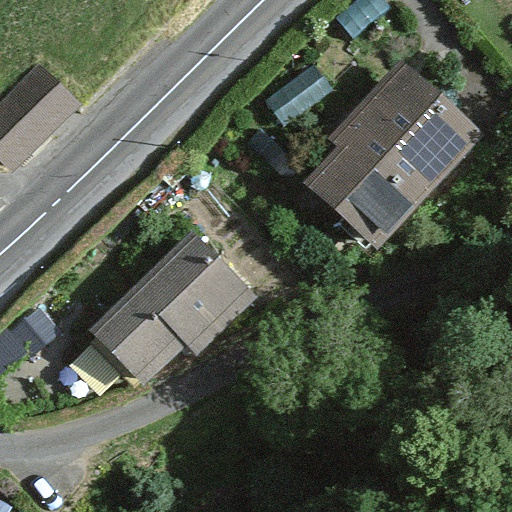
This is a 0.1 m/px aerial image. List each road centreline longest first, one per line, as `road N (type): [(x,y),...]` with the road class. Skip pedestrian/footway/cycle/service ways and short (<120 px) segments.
road 1 (residential): [(0,446),(39,448),(86,435),(300,333),(511,251)]
road 2 (primary): [(264,0),(80,178)]
